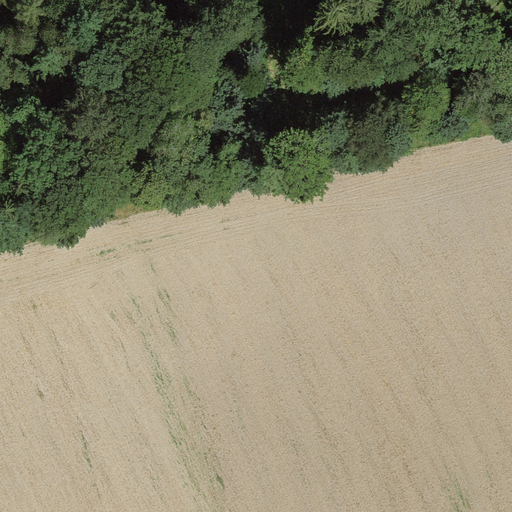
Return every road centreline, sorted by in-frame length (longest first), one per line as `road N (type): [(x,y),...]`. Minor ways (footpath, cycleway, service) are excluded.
road 1 (track): [(288,0),(283,69),(311,96),(380,80),(497,0)]
road 2 (track): [(0,134),(162,0)]
